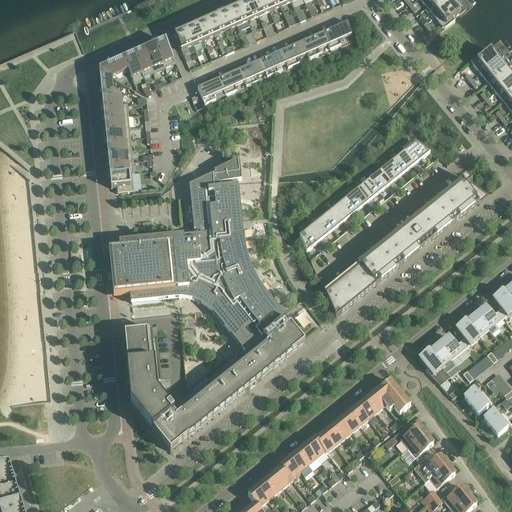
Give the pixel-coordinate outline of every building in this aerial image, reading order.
[(262,0),(252,5),(258,19),(269,14),(262,0)] [(262,0),(269,14),(280,9),(276,0),(262,0)] [(276,0),(280,9),(291,4),(289,0),(276,0)] [(409,8),(412,6),(407,0),(406,0),(404,2),(409,8)] [(438,0),(419,0),(426,9),(438,0)] [(452,4),(448,0),(438,0),(426,9),(434,19),(452,4)] [(460,14),(452,4),(434,19),(444,31),(455,22),(453,20),(460,14)] [(241,9),(247,23),(258,19),(252,5),(241,9)] [(412,6),(409,8),(414,15),(417,12),(412,6)] [(230,14),(236,28),(247,23),(241,9),(230,14)] [(219,19),(225,33),(236,28),(230,14),(219,19)] [(427,24),(422,18),(419,21),(424,27),(427,24)] [(208,24),(214,38),(225,33),(219,19),(208,24)] [(197,29),(203,43),(214,38),(208,24),(197,29)] [(348,24),(323,35),(330,51),(341,46),(339,42),(351,36),(348,24)] [(427,24),(424,27),(429,33),(432,31),(427,24)] [(186,34),(192,48),(203,43),(197,29),(186,34)] [(186,34),(185,34),(175,39),(181,53),(192,48),(186,34)] [(323,35),(302,44),(309,60),(320,55),(318,51),(328,47),(330,51),(323,35)] [(175,65),(165,43),(155,48),(164,70),(175,65)] [(302,44),(281,53),(288,69),(299,64),(297,60),(307,56),(309,60),(302,44)] [(144,52),(154,74),(164,70),(155,48),(144,52)] [(144,52),(134,57),(142,75),(141,75),(143,79),(154,74),(144,52)] [(481,55),(474,60),(470,64),(480,76),(498,61),(490,52),(483,57),(481,55)] [(281,53),(261,62),(260,62),(268,78),(278,74),(276,69),(286,65),(288,69),(281,53)] [(134,57),(124,61),(123,61),(128,72),(131,80),(141,75),(142,75),(134,57)] [(123,61),(99,72),(112,80),(128,72),(123,61)] [(506,71),(498,61),(480,76),(488,85),(506,71)] [(260,62),(240,71),(240,72),(247,88),(257,83),(256,78),(265,74),(267,79),(268,78),(260,62)] [(511,78),(506,71),(488,85),(495,95),(511,80),(511,78)] [(113,97),(112,80),(99,72),(101,99),(113,98),(113,97)] [(240,72),(219,81),(226,97),(237,92),(235,88),(244,83),(246,88),(247,88),(240,72)] [(470,84),(473,82),(468,75),(465,78),(470,84)] [(511,96),(511,80),(495,95),(503,104),(511,96)] [(226,97),(219,81),(197,90),(204,106),(216,101),(214,97),(223,93),(225,97),(226,97)] [(473,82),(470,84),(475,90),(478,88),(473,82)] [(488,100),(483,94),(480,97),(485,103),(488,100)] [(102,99),(103,110),(127,108),(127,107),(122,108),(121,96),(113,97),(113,98),(101,99),(102,99)] [(510,113),(511,111),(511,96),(503,104),(510,113)] [(488,100),(485,103),(490,109),(493,106),(488,100)] [(128,119),(127,108),(103,110),(104,121),(128,119)] [(503,119),(498,113),(495,116),(500,122),(503,119)] [(104,121),(105,133),(129,130),(128,119),(104,121)] [(500,122),(505,128),(508,125),(503,119),(500,122)] [(105,133),(106,144),(131,142),(129,130),(105,133)] [(132,153),(131,142),(106,144),(107,155),(132,153)] [(417,165),(430,154),(415,144),(404,153),(421,174),(423,173),(417,165)] [(107,155),(109,167),(133,164),(132,153),(107,155)] [(413,168),(419,176),(421,174),(404,153),(392,162),(403,176),(413,168)] [(381,172),(398,193),(400,191),(394,184),(403,176),(392,162),(381,172)] [(245,354),(247,353),(283,323),(280,319),(282,317),(267,299),(262,292),(257,284),(253,276),(250,268),(247,259),(245,250),(243,241),(238,189),(237,189),(237,184),(241,184),(239,163),(214,174),(215,174),(215,176),(189,187),(194,233),(196,233),(197,237),(119,245),(120,251),(109,252),(113,299),(130,297),(131,305),(175,301),(182,301),(192,302),(200,306),(208,311),(215,317),(245,354)] [(134,176),(133,164),(109,167),(110,178),(134,176)] [(390,187),(396,194),(398,193),(381,172),(369,181),(380,195),(390,187)] [(132,176),(134,176),(110,178),(111,190),(117,189),(117,195),(132,194),(133,194),(132,176)] [(463,186),(326,297),(336,320),(488,197),(479,190),(465,180),(461,183),(463,186)] [(357,191),(374,212),(376,210),(370,202),(380,195),(369,181),(357,191)] [(366,206),(372,213),(374,212),(357,191),(346,200),(356,213),(366,206)] [(334,209),(351,231),(353,229),(347,221),(356,213),(346,200),(334,209)] [(343,224),(349,232),(351,231),(334,209),(322,219),(333,232),(343,224)] [(311,228),(328,249),(330,248),(323,240),(333,232),(322,219),(311,228)] [(319,243),(326,251),(328,249),(311,228),(299,238),(306,254),(319,243)] [(511,287),(511,288),(506,291),(507,292),(503,294),(503,293),(502,293),(511,305),(511,287)] [(501,311),(497,315),(502,321),(506,318),(507,318),(511,313),(511,305),(502,293),(493,301),(501,311)] [(488,332),(502,321),(497,315),(493,318),(485,309),(483,310),(479,313),(480,314),(476,317),(476,316),(476,317),(488,332)] [(466,323),(465,323),(479,340),(480,340),(479,340),(488,332),(476,317),(474,318),(474,317),(469,321),(470,321),(467,324),(466,323)] [(288,329),(284,323),(283,323),(247,353),(231,366),(180,408),(182,410),(175,416),(167,407),(164,410),(153,396),(147,334),(124,336),(131,405),(160,441),(170,453),(218,415),(229,406),(248,391),(304,345),(290,327),(288,329)] [(456,331),(464,341),(460,344),(465,351),(469,348),(470,348),(479,340),(465,323),(456,331)] [(439,346),(438,347),(456,368),(452,362),(465,351),(460,344),(456,348),(448,339),(447,340),(446,340),(442,343),(443,344),(439,347),(439,346)] [(432,351),(433,351),(430,354),(429,353),(428,353),(445,374),(447,375),(456,368),(438,347),(437,348),(437,347),(432,351)] [(419,361),(427,370),(425,372),(435,383),(445,374),(428,353),(419,361)] [(500,393),(491,382),(486,386),(489,389),(495,398),(498,395),(500,393)] [(399,417),(410,408),(390,383),(366,402),(376,415),(385,408),(389,413),(394,410),(399,417)] [(453,403),(460,397),(456,392),(449,398),(453,403)] [(464,399),(469,406),(472,409),(471,409),(476,415),(478,417),(488,409),(487,408),(491,406),(491,405),(482,394),(481,394),(482,395),(478,397),(474,392),(464,399)] [(357,409),(368,422),(376,415),(366,402),(357,409)] [(349,415),(360,429),(368,422),(357,409),(349,415)] [(496,437),(497,438),(507,430),(510,427),(510,428),(511,427),(502,415),(501,416),(498,419),(493,413),(483,421),(491,431),(496,437)] [(341,422),(351,435),(360,429),(349,415),(341,422)] [(332,429),(343,442),(351,435),(341,422),(332,429)] [(393,434),(403,426),(399,422),(389,429),(393,434)] [(400,442),(408,452),(426,437),(421,431),(418,428),(400,442)] [(324,436),(335,449),(343,442),(332,429),(324,436)] [(388,438),(385,433),(380,437),(384,441),(388,438)] [(325,454),(324,455),(326,456),(335,449),(324,436),(316,442),(316,443),(325,454)] [(430,443),(431,443),(426,437),(408,452),(415,461),(419,458),(433,446),(430,443)] [(393,439),(384,446),(388,451),(397,444),(393,439)] [(306,448),(317,461),(324,455),(325,454),(316,443),(316,442),(315,440),(306,448)] [(380,445),(376,440),(372,444),(376,448),(380,445)] [(372,451),(368,447),(363,450),(367,455),(372,451)] [(317,461),(306,448),(297,455),(308,468),(317,461)] [(355,457),(357,460),(359,462),(363,458),(360,453),(355,457)] [(308,468),(297,455),(289,461),(300,475),(304,480),(312,473),(308,468)] [(419,458),(415,461),(419,466),(423,463),(419,458)] [(433,479),(429,482),(448,467),(443,461),(442,462),(440,458),(427,468),(426,470),(433,479)] [(359,462),(357,460),(353,464),(356,468),(361,465),(359,462)] [(300,475),(289,461),(280,468),(292,483),(293,483),(292,481),(300,475)] [(423,463),(419,466),(414,471),(418,476),(426,470),(427,468),(423,463)] [(0,511),(21,511),(9,467),(0,467),(0,511)] [(344,470),(348,475),(353,471),(349,467),(344,470)] [(448,467),(429,482),(437,491),(455,477),(452,474),(453,473),(448,467)] [(292,483),(280,468),(280,469),(281,470),(273,476),(284,490),(292,483)] [(336,477),(340,482),(344,478),(340,473),(336,477)] [(284,490),(273,476),(265,483),(276,497),(284,490)] [(391,488),(399,482),(396,478),(388,484),(391,488)] [(328,484),(331,489),(336,485),(332,480),(328,484)] [(276,497),(265,483),(256,490),(267,503),(276,497)] [(319,491),(323,495),(327,492),(324,487),(319,491)] [(461,489),(443,503),(450,511),(451,511),(470,497),(465,491),(464,492),(461,489)] [(267,503),(256,490),(248,497),(255,506),(256,506),(259,510),(267,503)] [(393,496),(390,492),(385,495),(389,500),(393,496)] [(422,503),(426,508),(437,500),(432,495),(422,503)] [(307,501),(310,505),(315,502),(311,497),(307,501)] [(474,503),(470,497),(451,511),(470,511),(476,507),(474,504),(474,503)] [(426,508),(429,511),(432,511),(441,505),(437,500),(426,508)] [(380,508),(376,503),(371,506),(375,511),(380,508)]
